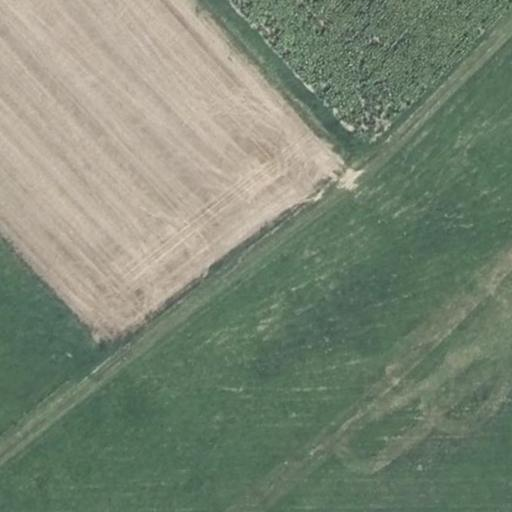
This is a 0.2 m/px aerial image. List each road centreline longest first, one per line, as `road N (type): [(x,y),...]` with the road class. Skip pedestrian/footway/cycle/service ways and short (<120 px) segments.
road 1 (track): [(511,21),(404,131),(0,458)]
road 2 (track): [(360,168),(213,0)]
